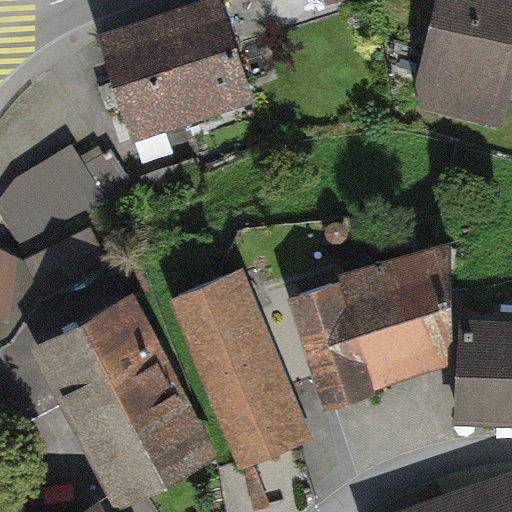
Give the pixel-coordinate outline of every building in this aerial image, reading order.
[(511,0),(444,0),(422,102),(498,119),(511,54),(511,0)] [(250,83),(222,1),(104,40),(117,81),(102,86),(109,106),(124,102),(131,122),(250,83)] [(86,171),(71,146),(0,188),(0,203),(29,251),(106,205),(102,198),(127,183),(111,156),(86,171)] [(204,197),(193,161),(143,177),(155,213),(204,197)] [(205,450),(92,231),(32,262),(61,320),(0,352),(0,438),(74,399),(124,493),(205,450)] [(453,247),(302,295),(333,389),(454,350),(453,247)] [(298,441),(229,275),(180,295),(248,461),(298,441)] [(511,328),(465,326),(460,414),(511,415),(511,328)] [(511,511),(511,477),(413,511),(511,511)] [(97,511),(92,503),(74,511),(97,511)]
